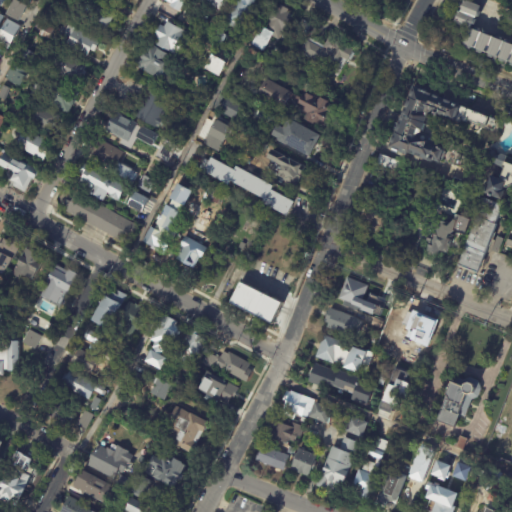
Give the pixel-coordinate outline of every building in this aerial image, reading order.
[(19,0),(30,6),(21,21),(9,15),(17,0),(19,0)] [(182,12),(186,0),(165,0),(165,1),(171,3),(170,8),(182,12)] [(227,0),(222,11),(202,1),(202,0),(227,0)] [(258,0),(260,1),(245,32),(226,22),(234,6),(236,7),(239,0),(258,0)] [(111,26),(108,33),(81,19),(84,14),(77,10),(81,3),(85,5),(87,1),(116,16),(111,26)] [(511,68),(510,68),(511,65),(508,64),(507,66),(499,63),(500,60),(496,59),(495,61),(488,59),(489,56),(483,55),(475,53),(476,51),(472,49),(472,51),(466,49),(467,47),(464,46),(470,29),(455,24),(458,14),(458,13),(461,13),(464,4),(463,4),(464,2),(465,3),(466,2),(481,7),(479,11),(482,12),(479,18),(477,17),(477,19),(478,19),(475,26),(473,25),(471,30),(475,31),(476,28),(481,30),(480,33),(483,34),(484,32),(489,34),(488,37),(497,40),(498,37),(503,39),(502,42),(505,43),(506,41),(511,43),(510,46),(511,46),(511,68)] [(288,8),(291,10),(290,13),(294,15),(290,23),(295,25),(288,39),(283,37),(281,40),(276,38),(269,51),(258,46),(277,6),(281,8),(283,6),(288,8)] [(173,24),(194,35),(182,57),(158,44),(160,39),(157,37),(163,25),(167,27),(169,22),(173,24)] [(45,24),(56,30),(52,37),(42,32),(45,24)] [(78,28),(103,41),(97,52),(93,50),(89,57),(69,46),(71,43),(64,39),(68,32),(67,31),(70,25),(77,29),(78,28)] [(229,38),(225,45),(212,38),(219,25),(228,30),(226,34),(230,36),(229,38)] [(204,34),(207,27),(214,30),(210,38),(204,34)] [(8,49),(0,44),(0,38),(1,36),(12,42),(8,49)] [(357,51),(356,53),(358,54),(354,61),(353,60),(352,61),(350,60),(341,77),(322,67),(325,63),(313,57),(312,59),(305,55),(306,53),(303,52),(310,38),(327,47),(332,38),(357,51)] [(178,69),(171,83),(139,67),(144,57),(146,57),(149,51),(148,51),(152,43),(183,59),(178,69)] [(26,48),(40,55),(36,65),(21,57),(26,48)] [(86,73),(80,85),(48,69),(58,49),(90,65),(86,73)] [(271,50),(279,55),(276,61),(267,56),(271,50)] [(217,56),(229,63),(221,77),(207,69),(215,55),(217,56)] [(284,59),(291,63),(289,69),(281,66),(284,59)] [(23,86),(9,78),(16,65),(30,73),(23,86)] [(76,103),(71,114),(32,94),(37,84),(48,90),(54,79),(81,93),(76,103)] [(288,88),(296,92),(295,94),(303,98),(301,103),(294,99),(288,110),(261,96),(270,79),(288,88)] [(2,98),(7,87),(14,90),(9,101),(2,98)] [(417,90),(462,109),(498,124),(498,127),(501,128),(498,136),(495,135),(494,138),(482,133),(483,130),(480,129),(479,133),(468,128),(469,126),(461,123),(459,128),(452,125),(453,123),(441,119),(430,145),(443,150),(445,145),(460,151),(458,157),(470,162),(468,166),(479,170),(479,169),(476,160),(492,154),(494,160),(502,157),(506,158),(506,159),(510,161),(511,157),(511,190),(503,193),(503,194),(505,195),(502,204),(483,197),(490,179),(500,183),(504,172),(502,171),(503,171),(494,167),(482,171),(479,178),(445,164),(444,166),(440,164),(440,166),(430,162),(429,165),(407,156),(406,158),(388,150),(413,89),(417,90)] [(152,91),(170,100),(168,105),(173,107),(170,112),(167,111),(158,127),(138,117),(152,91)] [(331,105),(330,106),(336,109),(331,119),(326,117),(322,124),(316,121),(315,123),(306,119),(309,113),(306,112),(309,107),(303,104),(308,92),(322,99),(323,96),(333,101),(331,105)] [(223,110),(229,98),(244,106),(238,118),(223,110)] [(57,127),(53,134),(45,129),(43,133),(24,123),(31,109),(34,111),(38,104),(62,117),(57,127)] [(143,127),(142,129),(147,132),(144,139),(139,136),(135,142),(111,129),(118,117),(119,117),(121,113),(144,126),(143,127)] [(0,114),(8,118),(0,134),(0,114)] [(320,145),(314,157),(292,145),(291,146),(281,140),(282,139),(276,135),(282,125),(287,128),(292,118),(325,136),(320,145)] [(221,152),(233,127),(216,119),(204,144),(221,152)] [(136,138),(153,146),(159,135),(143,126),(136,138)] [(49,153),(45,161),(22,149),(23,147),(18,144),(24,134),(29,136),(31,132),(54,144),(49,153)] [(177,145),(164,138),(155,157),(168,163),(177,145)] [(259,141),(270,146),(266,153),(256,148),(259,141)] [(303,176),(298,185),(294,183),(293,184),(285,180),(285,179),(279,176),(284,166),(270,159),(275,150),(288,157),(287,158),(292,160),(292,159),(305,165),(304,166),(307,168),(303,176)] [(33,178),(26,192),(14,186),(16,182),(11,180),(15,172),(0,164),(6,152),(40,170),(35,179),(33,178)] [(399,182),(395,191),(377,184),(381,174),(373,171),(379,155),(399,162),(394,175),(400,177),(399,182)] [(239,168),(277,187),(275,192),(298,204),(290,218),(265,205),(267,200),(234,183),(232,186),(207,173),(215,159),(237,171),(239,168)] [(94,168),(117,180),(113,189),(105,185),(105,186),(103,185),(99,192),(82,183),(85,176),(81,174),(87,164),(94,168)] [(141,174),(136,184),(116,173),(121,164),(141,174)] [(182,170),(192,175),(186,188),(174,182),(180,170),(182,170)] [(158,183),(152,194),(138,187),(144,176),(145,177),(146,176),(158,183)] [(220,190),(226,193),(220,205),(212,201),(218,190),(220,190)] [(147,204),(149,198),(135,192),(128,206),(146,215),(150,206),(147,204)] [(139,226),(129,245),(68,212),(70,208),(65,206),(68,200),(73,203),(78,194),(139,226)] [(368,203),(368,202),(369,202),(371,197),(381,201),(379,207),(387,210),(385,216),(389,217),(383,233),(377,230),(374,233),(358,227),(368,203)] [(499,215),(495,226),(497,226),(486,255),(485,255),(478,275),(458,267),(484,199),(503,206),(499,215)] [(140,214),(147,217),(143,225),(137,222),(140,214)] [(146,241),(159,216),(171,223),(169,228),(178,232),(170,247),(159,240),(156,247),(146,241)] [(471,223),(465,239),(453,234),(451,241),(452,242),(447,255),(439,251),(437,256),(427,252),(428,248),(427,248),(429,243),(426,242),(429,235),(432,237),(433,233),(435,234),(440,221),(449,225),(453,219),(456,220),(457,217),(471,223)] [(23,244),(8,273),(0,268),(0,241),(3,236),(13,242),(14,240),(23,244)] [(207,240),(212,243),(209,248),(210,249),(199,270),(179,259),(184,248),(182,247),(188,237),(196,241),(199,236),(207,240)] [(503,239),(498,253),(492,251),(497,237),(503,239)] [(27,280),(15,274),(20,263),(22,264),(26,254),(25,254),(28,248),(46,257),(43,264),(44,264),(34,284),(27,280)] [(65,269),(70,271),(71,268),(80,273),(78,276),(79,277),(63,306),(42,294),(57,265),(65,269)] [(354,281),(374,289),(366,311),(338,300),(346,278),(354,281)] [(275,325),(232,304),(242,283),(285,305),(275,325)] [(95,321),(107,296),(109,297),(112,291),(117,294),(119,291),(128,296),(124,305),(125,305),(113,329),(95,321)] [(138,304),(139,303),(141,305),(142,306),(142,308),(148,311),(143,319),(146,321),(140,331),(137,330),(134,336),(123,330),(127,324),(120,321),(131,302),(136,305),(137,303),(138,304)] [(13,313),(17,307),(23,310),(19,316),(13,313)] [(363,322),(357,340),(326,328),(328,324),(324,323),(329,309),(358,319),(358,320),(363,322)] [(170,318),(178,322),(176,326),(183,330),(175,346),(171,343),(166,354),(163,353),(162,355),(169,359),(163,370),(147,361),(153,350),(154,350),(155,348),(154,348),(156,342),(152,340),(165,315),(170,318)] [(381,329),(371,325),(373,319),(384,323),(381,329)] [(95,343),(82,337),(86,328),(106,337),(102,346),(95,343)] [(210,338),(211,338),(198,362),(189,358),(187,362),(178,356),(193,329),(210,338)] [(40,336),(42,337),(35,350),(23,343),(27,337),(24,335),(26,333),(28,334),(30,330),(40,336)] [(327,337),(346,345),(341,358),(336,356),(333,365),(315,358),(323,336),(327,337)] [(0,343),(9,343),(9,341),(20,342),(20,371),(9,371),(9,370),(5,370),(5,376),(0,376),(0,343)] [(94,343),(103,348),(101,354),(90,349),(93,343),(94,343)] [(100,367),(99,369),(96,368),(93,374),(71,363),(74,358),(75,359),(81,349),(99,359),(97,362),(101,364),(100,367)] [(251,367),(250,369),(254,371),(248,382),(217,365),(218,363),(217,363),(221,357),(222,357),(225,351),(230,354),(230,352),(253,364),(251,367)] [(210,352),(219,358),(213,369),(202,362),(209,352),(210,352)] [(125,366),(125,367),(120,377),(105,370),(110,359),(125,366)] [(374,381),(313,366),(309,382),(353,393),(351,401),(368,405),(374,381)] [(378,415),(387,419),(393,407),(400,409),(410,382),(406,381),(409,374),(396,368),(378,415)] [(73,390),(62,384),(68,374),(70,375),(72,371),(106,389),(103,395),(95,391),(91,400),(73,390)] [(236,398),(231,408),(208,396),(211,389),(209,388),(214,377),(240,391),(236,398)] [(479,383),(482,389),(479,397),(471,400),(465,417),(461,416),(460,418),(459,417),(455,427),(436,420),(445,396),(443,395),(449,381),(460,386),(462,380),(470,377),(478,381),(479,383)] [(153,394),(157,385),(155,384),(158,378),(161,379),(174,386),(174,387),(175,388),(173,392),(172,391),(167,401),(153,394)] [(191,383),(198,388),(195,393),(187,389),(190,383),(191,383)] [(327,423),(309,416),(308,417),(302,415),(301,416),(282,408),(285,400),(282,399),(286,390),(289,391),(290,390),(311,398),(306,411),(309,412),(314,400),(333,408),(327,423)] [(55,398),(78,409),(70,424),(47,413),(54,397),(55,398)] [(91,411),(93,407),(94,408),(96,405),(100,407),(96,414),(91,411)] [(204,434),(199,443),(201,444),(196,454),(167,440),(176,422),(168,419),(170,414),(174,415),(178,407),(192,414),(192,413),(211,422),(206,433),(205,432),(204,434)] [(86,428),(79,424),(86,410),(95,415),(88,429),(86,428)] [(361,436),(344,429),(347,423),(345,423),(346,419),(348,420),(350,414),(367,421),(361,436)] [(291,421),(304,427),(300,436),(290,432),(286,443),(267,435),(270,427),(268,427),(271,419),(289,426),(291,421)] [(466,442),(463,449),(456,446),(460,435),(467,438),(466,442)] [(0,436),(8,441),(1,454),(6,457),(6,460),(3,465),(1,466),(0,465),(0,436)] [(359,442),(344,480),(339,479),(335,489),(326,485),(325,488),(316,484),(322,468),(324,464),(331,445),(339,448),(344,436),(359,442)] [(378,437),(387,441),(384,448),(386,449),(379,465),(380,466),(376,475),(377,476),(371,493),(351,485),(358,468),(361,469),(365,459),(374,463),(376,457),(368,454),(366,457),(361,454),(365,444),(372,447),(376,436),(378,437)] [(286,454),(290,456),(284,471),(257,460),(263,443),(273,447),(273,449),(286,454)] [(434,448),(421,481),(408,476),(410,471),(409,471),(411,466),(412,466),(414,461),(413,461),(414,458),(415,458),(417,454),(416,453),(419,446),(420,447),(421,443),(434,448)] [(128,471),(128,472),(126,471),(125,474),(120,472),(117,479),(90,466),(100,446),(108,449),(109,448),(116,452),(119,446),(131,452),(130,453),(136,456),(128,471)] [(290,446),(295,448),(293,454),(287,452),(289,446),(290,446)] [(303,449),(317,455),(315,461),(317,462),(314,469),(312,469),(309,476),(291,469),(300,448),(303,449)] [(177,488),(147,472),(155,455),(164,460),(166,457),(174,462),(176,457),(185,462),(184,463),(188,465),(184,472),(187,474),(184,480),(182,479),(177,488)] [(451,466),(436,460),(431,475),(445,481),(451,466)] [(471,468),(456,462),(452,476),(466,481),(471,468)] [(28,472),(27,474),(33,476),(28,488),(30,489),(26,498),(24,497),(20,507),(0,498),(0,488),(2,484),(3,485),(6,478),(10,480),(13,473),(17,475),(20,467),(29,471),(28,472)] [(391,506),(386,504),(385,507),(376,503),(377,498),(376,498),(378,492),(380,493),(381,490),(379,490),(381,486),(382,487),(383,485),(381,484),(388,467),(408,475),(395,508),(391,506)] [(115,486),(107,503),(89,493),(88,495),(99,501),(95,508),(81,500),(84,493),(83,492),(83,490),(77,487),(86,471),(115,486)] [(465,487),(462,486),(450,489),(447,476),(464,471),(466,480),(467,481),(468,483),(467,485),(465,487)] [(148,478),(156,482),(148,498),(143,495),(141,498),(136,495),(137,493),(135,492),(143,475),(148,478)] [(124,476),(133,481),(131,486),(130,486),(128,490),(117,485),(122,476),(124,476)] [(451,490),(455,499),(453,505),(456,506),(453,511),(431,511),(437,499),(440,500),(443,494),(451,490)] [(99,511),(63,511),(70,497),(99,511)] [(124,509),(129,511),(144,511),(147,506),(131,497),(124,509)]
